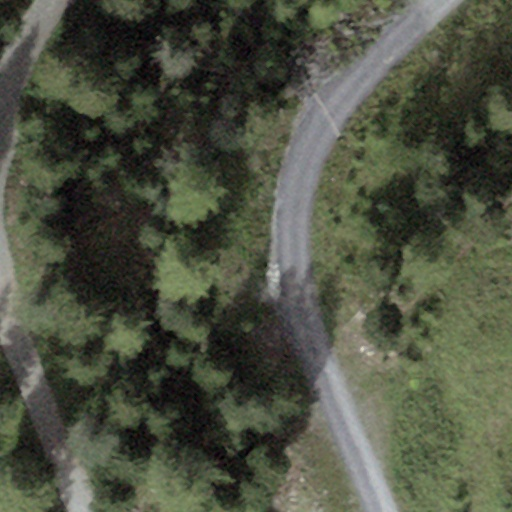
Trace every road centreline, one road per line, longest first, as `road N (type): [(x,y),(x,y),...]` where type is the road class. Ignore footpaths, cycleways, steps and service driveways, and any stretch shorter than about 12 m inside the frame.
road 1 (track): [(434,0),(343,97),(310,152),(298,215),(294,272),(308,332),(374,511)]
road 2 (track): [(83,511),(0,301)]
